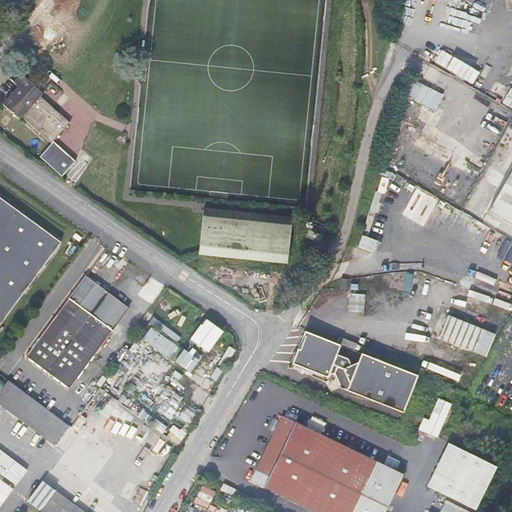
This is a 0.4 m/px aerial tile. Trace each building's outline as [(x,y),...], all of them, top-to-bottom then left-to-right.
[(0,0),(0,12),(10,2),(7,0),(0,0)] [(339,52),(331,51),(326,100),(333,101),(339,52)] [(435,62),(472,84),(479,72),(441,51),(435,62)] [(23,71),(18,76),(23,81),(20,84),(4,102),(19,116),(21,113),(50,139),(37,153),(59,174),(73,159),(51,139),(69,120),(41,93),(43,90),(23,71)] [(23,81),(18,76),(15,79),(20,84),(23,81)] [(402,94),(435,111),(442,95),(410,78),(402,94)] [(511,87),(507,85),(499,100),(511,106),(511,87)] [(511,170),(488,213),(511,226),(511,170)] [(0,324),(63,240),(0,193),(0,324)] [(292,217),(204,208),(199,254),(288,264),(292,217)] [(312,230),(324,235),(326,230),(314,225),(312,230)] [(73,237),(79,241),(82,238),(75,233),(73,237)] [(373,251),(378,240),(363,234),(358,246),(373,251)] [(69,298),(26,356),(69,389),(113,331),(112,330),(128,307),(87,277),(70,299),(69,298)] [(159,293),(164,285),(152,277),(147,286),(159,293)] [(348,311),(363,313),(365,295),(350,294),(348,311)] [(439,338),(485,357),(494,334),(448,316),(439,338)] [(204,317),(191,340),(211,352),(224,329),(204,317)] [(143,338),(190,373),(200,359),(153,325),(143,338)] [(292,364),(324,376),(328,376),(337,355),(340,346),(304,332),(292,364)] [(348,359),(337,355),(328,376),(324,376),(322,381),(325,382),(332,379),(333,374),(334,374),(341,388),(403,413),(418,376),(361,354),(358,362),(350,366),(348,359)] [(0,405),(54,445),(69,426),(8,380),(6,384),(0,391),(0,405)] [(441,396),(435,408),(449,415),(452,413),(454,409),(451,401),(441,396)] [(449,415),(435,408),(431,417),(425,415),(415,435),(421,438),(426,428),(438,433),(445,418),(449,415)] [(283,418),(254,480),(317,511),(385,511),(403,476),(395,472),(400,463),(388,457),(383,467),(317,435),(323,422),(310,416),(304,429),(283,418)] [(181,443),(186,433),(174,426),(168,436),(181,443)] [(428,487),(475,510),(496,467),(448,444),(428,487)] [(0,507),(13,489),(0,478),(0,507)] [(28,501),(42,511),(70,511),(75,506),(43,482),(28,501)] [(225,484),(222,491),(234,497),(237,490),(225,484)] [(237,490),(234,497),(246,502),(249,496),(237,490)] [(469,511),(445,502),(440,511),(469,511)]
